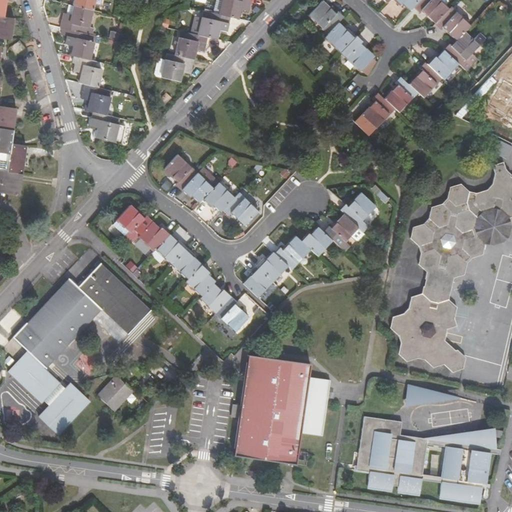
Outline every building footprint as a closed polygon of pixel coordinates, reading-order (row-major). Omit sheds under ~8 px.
[(0,0),(0,38),(10,40),(13,18),(3,17),(5,0),(0,0)] [(72,0),(69,15),(63,13),(59,27),(63,28),(61,35),(66,36),(64,44),(70,46),(69,54),(76,57),(73,71),(78,73),(76,82),(84,84),(81,99),(87,100),(85,110),(93,112),(89,126),(95,128),(93,137),(113,142),(123,144),(128,121),(119,118),(105,115),(111,91),(97,87),(101,69),(95,67),(96,61),(90,60),(87,34),(95,36),(96,0),(72,0)] [(222,0),(219,15),(212,13),(204,11),(202,18),(198,35),(189,33),(180,31),(174,55),(166,53),(165,59),(161,77),(180,82),(182,72),(189,73),(193,59),(195,50),(197,50),(203,52),(207,37),(216,39),(219,29),(221,30),(226,31),(230,17),(239,19),(242,10),(248,12),(250,0),(222,0)] [(215,0),(212,13),(219,15),(222,0),(215,0)] [(321,0),(308,14),(328,33),(338,22),(344,17),(338,11),(336,13),(322,0),(321,0)] [(402,3),(409,10),(412,7),(419,0),(395,0),(400,5),(402,3)] [(419,0),(412,7),(418,13),(421,10),(435,24),(449,9),(439,0),(419,0)] [(470,27),(451,8),(449,9),(435,24),(440,29),(443,27),(457,40),(465,32),(470,27)] [(194,16),(189,33),(198,35),(202,18),(194,16)] [(325,38),(340,52),(356,35),(348,28),(346,30),(338,22),(328,33),(328,34),(325,38)] [(120,33),(111,31),(108,39),(118,41),(120,33)] [(459,64),(466,71),(477,59),(472,54),(486,38),(479,32),(472,39),(465,32),(457,40),(451,47),(449,45),(444,50),(459,64)] [(362,41),(356,35),(340,52),(360,70),(374,56),(361,44),(362,41)] [(24,49),(19,41),(10,47),(15,55),(24,49)] [(434,57),(427,64),(442,78),(444,79),(459,64),(444,50),(436,59),(434,57)] [(161,77),(165,59),(160,58),(157,60),(154,73),(156,76),(161,77)] [(423,97),(442,78),(427,64),(425,62),(419,68),(421,71),(408,84),(417,93),(417,92),(423,97)] [(397,85),(383,98),(394,109),(395,108),(399,112),(417,93),(408,84),(400,77),(395,82),(397,85)] [(375,128),(394,109),(383,98),(380,95),(376,92),(371,97),(374,101),(354,122),(367,135),(375,128)] [(6,172),(0,170),(0,192),(19,196),(22,174),(26,146),(11,143),(13,130),(16,109),(0,106),(0,152),(9,154),(6,172)] [(494,152),(506,158),(511,147),(511,146),(500,140),(494,152)] [(0,152),(0,170),(6,172),(9,154),(0,152)] [(174,184),(180,189),(196,173),(176,155),(163,168),(177,181),(174,184)] [(225,163),(231,168),(236,163),(231,158),(225,163)] [(426,270),(424,292),(411,296),(409,311),(392,316),(403,357),(409,362),(465,366),(465,356),(446,340),(447,328),(452,327),(455,277),(458,276),(476,256),(484,253),(485,246),(510,239),(511,217),(511,216),(511,171),(501,162),(494,164),(493,187),(473,192),(462,183),(455,184),(421,223),(411,226),(422,267),(426,270)] [(252,170),(256,173),(262,166),(256,164),(252,170)] [(217,183),(201,168),(196,173),(212,188),(217,183)] [(212,188),(196,173),(180,189),(188,197),(190,195),(199,202),(202,198),(212,188)] [(212,204),(219,211),(221,209),(233,197),(218,182),(217,183),(212,188),(202,198),(210,206),(212,204)] [(257,212),(237,192),(233,197),(221,209),(227,215),(230,213),(244,226),(257,212)] [(345,204),(339,210),(343,214),(358,228),(363,232),(369,226),(362,220),(375,206),(360,192),(347,206),(345,204)] [(116,219),(117,220),(128,231),(124,236),(122,238),(129,245),(137,236),(151,221),(145,216),(143,218),(129,205),(116,219)] [(340,247),(358,228),(343,214),(330,227),(328,225),(322,231),(332,240),(340,247)] [(112,224),(124,236),(128,231),(117,220),(112,224)] [(159,229),(151,221),(137,236),(153,251),(155,249),(169,234),(161,227),(159,229)] [(317,256),(332,240),(322,231),(317,226),(309,234),(308,233),(300,241),(310,249),(317,256)] [(177,242),(169,234),(155,249),(170,263),(186,247),(179,240),(177,242)] [(291,269),(310,249),(300,241),(294,236),(282,249),(279,247),(274,253),(287,265),(291,269)] [(194,255),(186,247),(170,263),(186,278),(200,263),(192,256),(194,255)] [(263,258),(255,266),(272,281),(287,265),(274,253),(273,252),(272,252),(265,260),(263,258)] [(151,310),(100,262),(78,286),(69,278),(13,337),(28,351),(7,371),(40,403),(43,400),(49,406),(39,417),(57,435),(88,402),(70,385),(65,390),(59,384),(43,368),(44,367),(45,368),(93,318),(102,309),(128,334),(151,310)] [(184,280),(201,295),(212,283),(214,281),(207,274),(209,271),(200,263),(186,278),(184,280)] [(250,276),(242,284),(257,297),(272,281),(255,266),(248,274),(250,276)] [(199,297),(215,312),(230,296),(223,290),(222,289),(221,291),(212,283),(201,295),(199,297)] [(236,301),(230,296),(215,312),(235,331),(248,317),(234,304),(236,301)] [(128,334),(102,309),(93,318),(120,343),(128,334)] [(247,354),(235,455),(297,463),(301,432),(323,435),(330,378),(310,376),(312,362),(247,354)] [(98,396),(116,413),(134,393),(117,377),(98,396)] [(462,397),(407,383),(404,405),(462,397)] [(494,436),(494,433),(494,429),(430,438),(397,433),(399,419),(360,413),(352,470),(366,472),(364,488),(391,492),(391,486),(397,487),(396,493),(420,496),(422,480),(443,483),(441,499),(479,505),(488,446),(484,446),(487,444),(490,442),(492,439),(494,436)]
